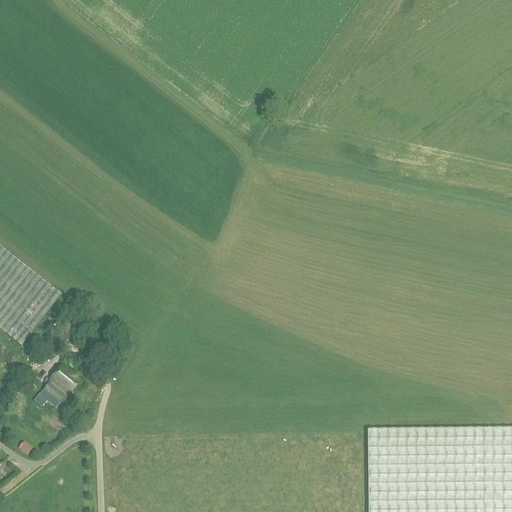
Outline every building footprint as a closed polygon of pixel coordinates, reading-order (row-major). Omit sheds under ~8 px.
[(0,330),(21,347),(61,295),(0,247),(0,330)] [(75,314),(82,319),(86,312),(80,308),(75,314)] [(53,327),(59,331),(52,341),(54,343),(51,346),(58,351),(70,334),(71,335),(74,330),(75,331),(79,326),(69,319),(66,324),(59,318),(53,327)] [(83,382),(62,365),(49,382),(51,384),(66,395),(70,399),(83,382)] [(50,386),(49,385),(40,396),(55,409),(65,397),(64,397),(66,395),(51,384),(50,386)] [(22,388),(16,394),(20,398),(26,393),(22,388)] [(368,511),(511,511),(511,431),(368,432),(368,511)] [(20,449),(28,455),(32,450),(24,443),(20,449)]
